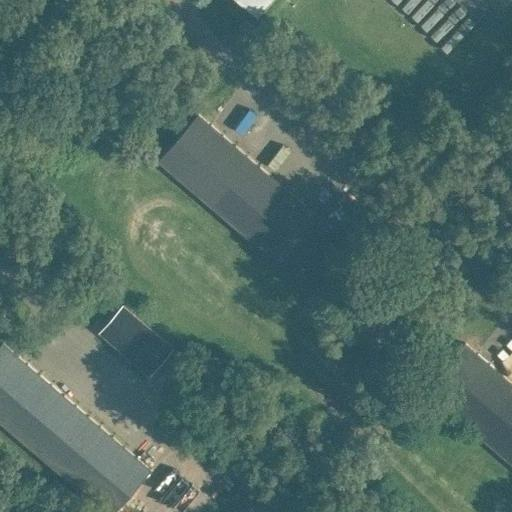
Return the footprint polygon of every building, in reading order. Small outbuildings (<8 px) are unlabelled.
[(242,0),(259,15),(260,14),(259,13),(270,0),(242,0)] [(402,0),(457,45),(467,33),(458,25),(479,0),(402,0)] [(335,229),(210,122),(200,113),(179,137),(177,134),(173,139),(175,141),(161,158),(211,201),(308,283),(347,239),(335,229)] [(174,346),(124,304),(102,330),(151,372),(174,346)] [(511,458),(511,380),(466,341),(428,386),(511,458)] [(0,346),(0,415),(112,511),(151,467),(16,352),(4,342),(0,346)]
